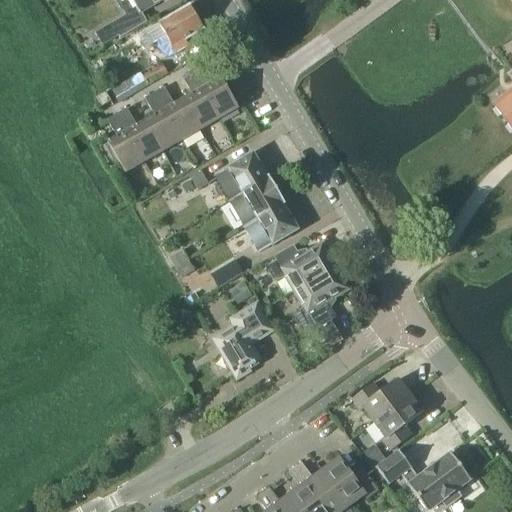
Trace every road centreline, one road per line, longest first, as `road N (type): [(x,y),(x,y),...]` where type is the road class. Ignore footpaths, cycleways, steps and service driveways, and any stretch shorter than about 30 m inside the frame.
road 1 (track): [(0,124),(102,225),(164,407),(196,459)]
road 2 (tertiary): [(97,511),(267,416),(409,309)]
road 3 (residential): [(409,309),(226,0)]
road 4 (tertiary): [(511,445),(409,309)]
